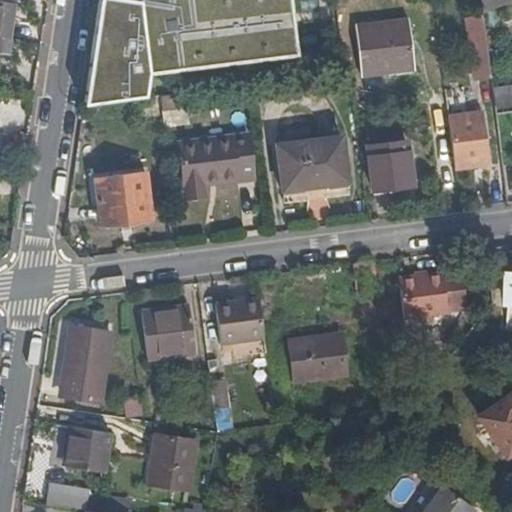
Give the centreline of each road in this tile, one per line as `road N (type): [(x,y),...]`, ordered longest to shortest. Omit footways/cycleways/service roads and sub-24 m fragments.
road 1 (residential): [(33,286),(511,231)]
road 2 (residential): [(33,286),(75,0)]
road 3 (residential): [(0,497),(33,286)]
